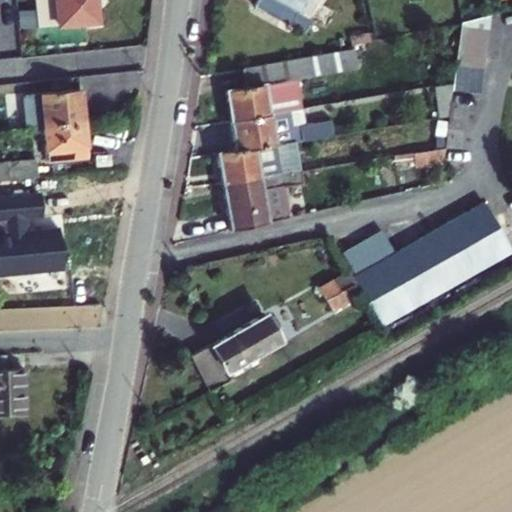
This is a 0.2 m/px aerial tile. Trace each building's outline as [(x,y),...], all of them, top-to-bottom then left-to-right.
[(39,0),(42,25),(56,24),(53,0),(39,0)] [(53,0),(56,24),(56,26),(95,22),(92,0),(53,0)] [(312,21),(307,19),(272,0),(256,0),(253,7),(305,35),(312,21)] [(272,0),(307,19),(317,0),(272,0)] [(456,50),(485,54),(490,13),(460,21),(456,50)] [(368,31),(349,35),(351,43),(370,40),(368,31)] [(455,63),(484,67),(485,54),(456,50),(455,63)] [(243,89),(265,85),(295,80),(355,69),(352,51),(240,70),(243,89)] [(481,93),(484,67),(455,63),(452,84),(451,89),(481,93)] [(295,80),(265,85),(271,115),(288,112),(300,109),(295,80)] [(452,84),(433,88),(437,118),(447,116),(451,89),(452,84)] [(229,122),(271,115),(265,85),(243,89),(223,91),(229,122)] [(79,90),(39,94),(42,127),(82,123),(79,90)] [(28,129),(42,127),(39,94),(24,95),(28,129)] [(303,125),(300,109),(288,112),(291,127),(303,125)] [(288,112),(271,115),(277,144),(293,141),(331,135),(328,120),(303,125),(291,127),(288,112)] [(255,147),(277,144),(271,115),(229,122),(234,150),(255,147)] [(445,135),(447,120),(437,119),(435,134),(436,134),(444,135),(445,135)] [(46,162),(86,157),(82,123),(42,127),(46,162)] [(443,147),(444,135),(436,134),(434,148),(443,147)] [(277,144),(255,147),(261,177),(298,170),(293,141),(277,144)] [(261,177),(255,147),(234,150),(215,154),(220,184),(261,177)] [(442,162),(444,147),(443,147),(434,148),(393,154),(395,163),(414,161),(415,167),(423,167),(423,163),(442,162)] [(0,180),(37,177),(35,159),(0,162),(0,180)] [(298,170),(261,177),(269,222),(288,218),(281,188),(301,183),(298,170)] [(229,231),(269,222),(261,177),(220,184),(229,231)] [(0,276),(63,269),(58,227),(26,231),(24,219),(41,217),(38,194),(0,197),(0,276)] [(380,325),(510,251),(483,203),(393,255),(353,277),(361,292),(380,325)] [(339,254),(348,270),(353,277),(393,255),(380,232),(339,254)] [(353,277),(348,270),(347,271),(360,293),(361,292),(353,277)] [(360,293),(347,271),(331,280),(337,291),(350,284),(356,295),(360,293)] [(337,291),(331,280),(318,287),(331,310),(356,295),(350,284),(337,291)] [(209,345),(224,372),(277,341),(262,315),(209,345)] [(229,380),(224,372),(209,345),(190,356),(211,391),(229,380)] [(0,415),(25,414),(23,369),(5,369),(0,369),(0,415)]
